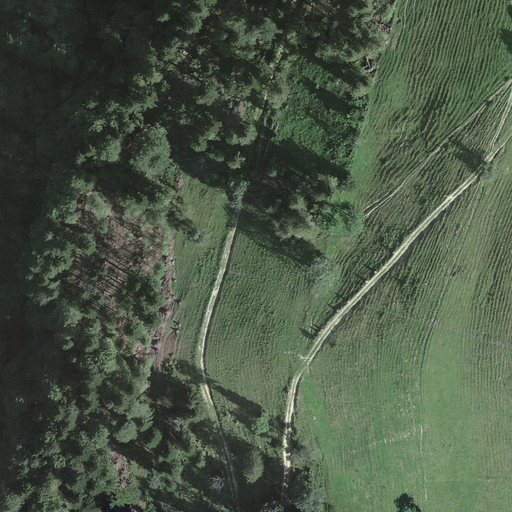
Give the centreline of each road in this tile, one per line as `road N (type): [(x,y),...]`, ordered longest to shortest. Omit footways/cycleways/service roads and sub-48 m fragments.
road 1 (track): [(236,511),(200,351),(296,0)]
road 2 (track): [(283,511),(291,399),(308,357),(511,128)]
